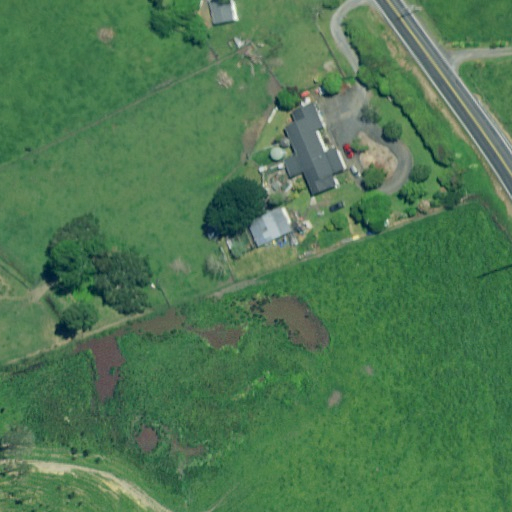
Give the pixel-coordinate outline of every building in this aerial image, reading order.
[(236,0),(225,0),(214,2),(218,24),(240,21),(236,0)] [(328,130),(318,105),(297,113),(301,124),(291,128),(302,154),(289,159),(296,178),(310,173),(319,196),(332,191),(344,186),(323,131),(328,130)] [(288,149),(277,148),(276,159),(287,160),(288,149)] [(284,207),(251,223),(263,247),(296,232),(284,207)] [(232,231),(227,219),(207,226),(213,239),(232,231)]
